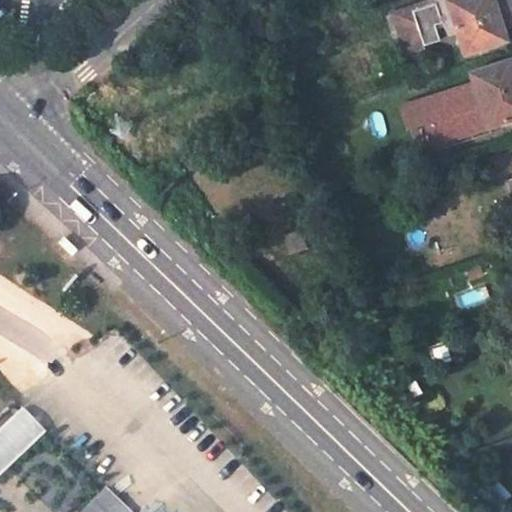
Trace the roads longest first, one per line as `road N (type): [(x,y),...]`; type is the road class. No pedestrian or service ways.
road 1 (primary): [(396,511),(0,117)]
road 2 (residential): [(0,115),(81,69),(152,0)]
